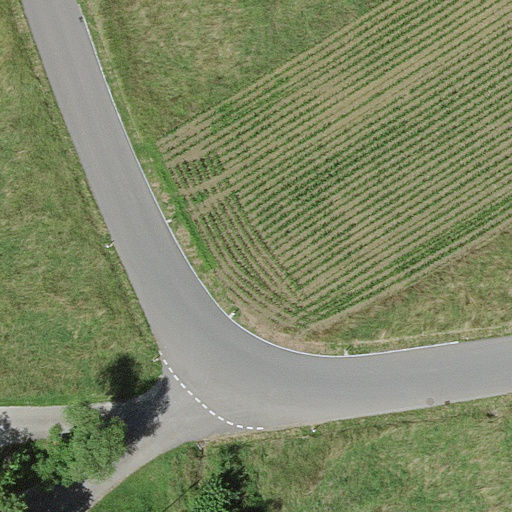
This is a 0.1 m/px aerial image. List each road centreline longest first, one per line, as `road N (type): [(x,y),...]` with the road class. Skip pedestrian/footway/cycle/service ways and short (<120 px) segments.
road 1 (tertiary): [(511,374),(328,398),(276,392),(233,368),(188,323),(48,0)]
road 2 (track): [(0,426),(126,418),(233,368)]
road 3 (track): [(78,511),(175,395)]
